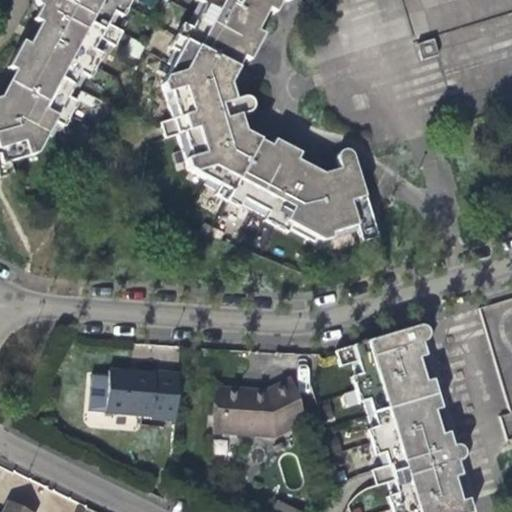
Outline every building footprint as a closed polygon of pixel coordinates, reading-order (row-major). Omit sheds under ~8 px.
[(48,142),(55,128),(50,125),(56,114),(63,101),(69,103),(83,77),(77,74),(84,62),(90,49),(96,53),(101,42),(108,45),(115,30),(109,27),(116,15),(110,12),(115,0),(31,0),(33,4),(35,7),(36,7),(42,12),(46,21),(40,31),(31,49),(27,57),(39,63),(33,75),(21,68),(18,75),(1,106),(6,122),(0,123),(0,181),(8,179),(4,168),(34,158),(43,140),(48,142)] [(119,17),(125,5),(117,0),(115,0),(110,12),(116,15),(119,17)] [(244,38),(247,31),(259,8),(263,0),(274,0),(279,2),(283,3),(286,2),(288,0),(201,0),(200,4),(196,3),(183,27),(187,29),(181,41),(175,52),(171,50),(164,63),(169,65),(158,85),(163,98),(167,112),(158,116),(169,152),(180,147),(188,172),(209,183),(206,188),(221,196),(223,192),(234,197),(245,203),(243,207),(271,222),(273,218),(283,223),(295,230),(293,233),(319,247),(321,242),(327,245),(362,234),(366,244),(381,239),(354,161),(351,158),(348,157),(344,157),(341,159),(339,161),(338,163),(344,182),(332,186),(336,200),(328,203),(324,189),(292,172),(285,169),(280,180),(270,174),(276,163),(268,159),(237,143),(224,147),(221,139),(233,134),(229,122),(241,119),(245,117),(247,112),(246,107),(244,104),(239,102),(224,106),(220,94),(215,96),(206,99),(203,91),(217,87),(233,57),(238,48),(226,42),(232,32),(244,38)] [(272,15),(279,2),(274,0),(263,0),(259,8),(272,15)] [(27,24),(40,31),(46,21),(42,12),(36,7),(27,24)] [(172,37),(181,41),(187,29),(183,27),(178,24),(172,37)] [(260,37),(247,31),(244,38),(232,32),(226,42),(238,48),(233,57),(246,64),(260,37)] [(166,47),(171,50),(175,52),(181,41),(172,37),(166,47)] [(4,68),(18,75),(21,68),(33,75),(39,63),(27,57),(31,49),(18,42),(4,68)] [(99,55),(96,53),(90,49),(84,62),(93,67),(99,55)] [(87,79),(93,67),(84,62),(77,74),(83,77),(87,79)] [(206,99),(215,96),(217,87),(203,91),(206,99)] [(73,106),(69,103),(63,101),(56,114),(66,119),(73,106)] [(60,131),(66,119),(56,114),(50,125),(55,128),(60,131)] [(237,143),(233,134),(221,139),(224,147),(237,143)] [(275,145),(268,159),(276,163),(270,174),(280,180),(285,169),(292,172),(299,159),(275,145)] [(332,186),(324,189),(328,203),(336,200),(332,186)] [(219,200),(229,206),(234,197),(223,192),(221,196),(219,200)] [(240,212),(243,207),(245,203),(234,197),(229,206),(240,212)] [(269,227),(278,232),(283,223),(273,218),(271,222),(269,227)] [(290,239),(293,233),(295,230),(283,223),(278,232),(290,239)] [(450,511),(443,486),(439,471),(451,466),(452,466),(455,465),(457,462),(457,460),(457,457),(456,453),(452,451),(449,450),(447,451),(441,453),(432,449),(429,436),(422,412),(419,404),(406,407),(402,396),(416,393),(413,383),(406,358),(402,345),(416,341),(418,339),(421,336),(421,331),(417,327),(415,326),(412,326),(328,351),(332,366),(345,363),(348,376),(354,374),(358,386),(361,398),(355,400),(364,430),(370,428),(374,441),(377,453),(371,455),(375,468),(417,456),(422,471),(380,484),(384,498),(390,496),(393,508),(394,511),(450,511)] [(419,354),(416,341),(402,345),(406,358),(412,356),(419,354)] [(344,377),(347,389),(358,386),(354,374),(348,376),(344,377)] [(170,422),(172,376),(148,375),(148,378),(127,377),(102,376),(102,380),(85,380),(83,409),(88,415),(147,417),(147,421),(170,422)] [(253,393),(240,392),(241,397),(209,395),(208,411),(207,434),(267,437),(297,421),(285,378),(260,394),(253,393)] [(427,380),(413,383),(416,393),(402,396),(406,407),(419,404),(422,412),(428,410),(435,408),(427,380)] [(351,402),(355,400),(361,398),(358,386),(347,389),(351,402)] [(360,432),(363,444),(374,441),(370,428),(364,430),(360,432)] [(442,433),(429,436),(432,449),(441,453),(447,451),(442,433)] [(367,456),(371,455),(377,453),(374,441),(363,444),(367,456)] [(375,468),(380,484),(422,471),(417,456),(375,468)] [(456,483),(451,466),(439,471),(443,486),(448,485),(456,483)] [(379,499),(383,511),(393,508),(390,496),(384,498),(379,499)] [(24,511),(7,503),(2,511),(24,511)]
